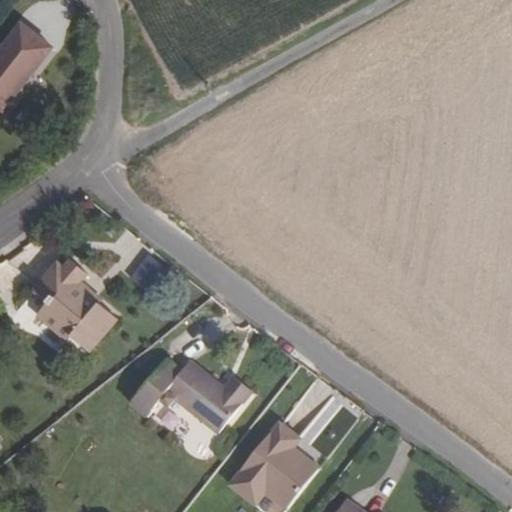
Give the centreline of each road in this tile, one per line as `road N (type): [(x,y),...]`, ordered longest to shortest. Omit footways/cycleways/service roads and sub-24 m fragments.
road 1 (residential): [(511,495),(140,218),(86,164)]
road 2 (unclassified): [(86,164),(396,0)]
road 3 (residential): [(86,164),(107,113),(103,0)]
